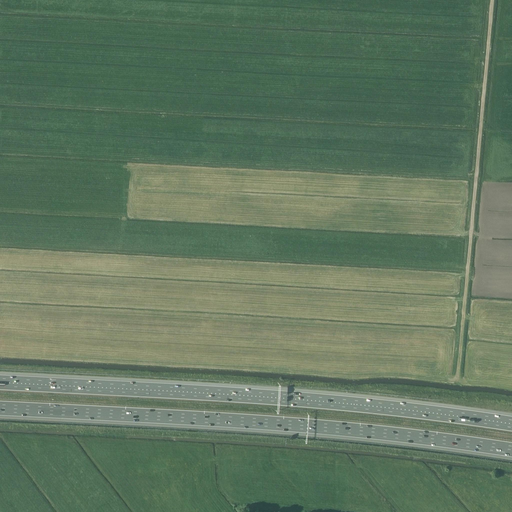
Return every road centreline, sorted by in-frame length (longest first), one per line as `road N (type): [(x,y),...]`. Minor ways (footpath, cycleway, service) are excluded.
road 1 (motorway): [(511,423),(331,401),(0,381)]
road 2 (motorway): [(0,407),(289,424),(511,449)]
road 3 (track): [(457,375),(492,0)]
